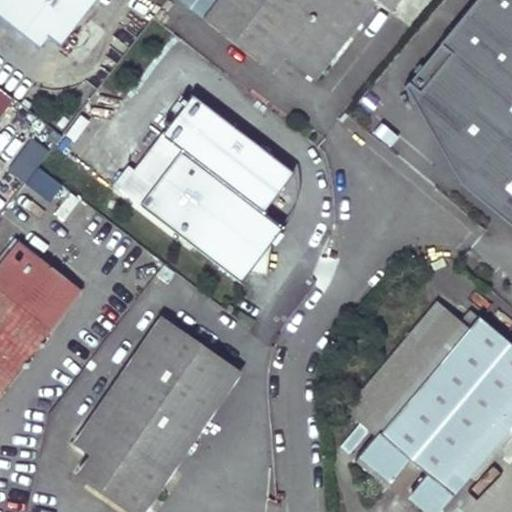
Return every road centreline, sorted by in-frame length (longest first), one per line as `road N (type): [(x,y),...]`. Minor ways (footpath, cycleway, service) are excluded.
road 1 (unknown): [(4,497),(25,447),(130,286),(130,269),(108,241),(52,216),(38,219),(0,266)]
road 2 (unknown): [(335,293),(309,277),(316,187),(306,155),(276,117),(200,71),(177,73),(111,146)]
road 3 (unknown): [(383,31),(331,102),(344,147),(399,207),(511,258)]
road 4 (unknown): [(0,7),(56,50),(82,58),(139,0)]
